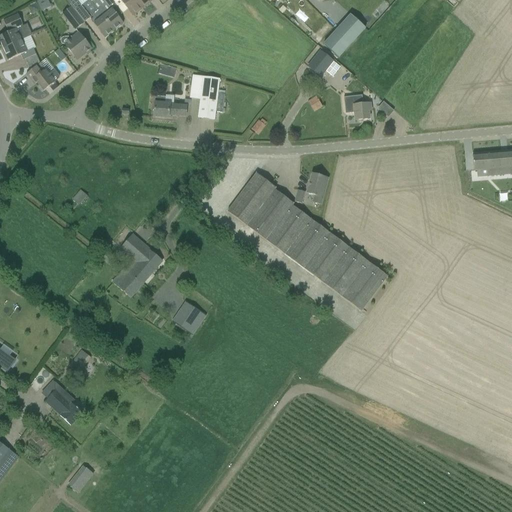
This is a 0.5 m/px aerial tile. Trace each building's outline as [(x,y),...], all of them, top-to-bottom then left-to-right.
[(47,0),(42,0),(37,3),(41,12),(51,7),(47,0)] [(114,31),(88,0),(83,5),(93,18),(91,20),(94,24),(93,25),(104,39),(114,31)] [(88,0),(114,31),(123,24),(110,7),(115,3),(111,0),(93,0),(91,2),(89,0),(88,0)] [(114,0),(119,0),(133,16),(142,9),(134,0),(111,0),(115,3),(113,1),(114,0)] [(134,0),(142,9),(151,2),(150,0),(134,0)] [(90,18),(77,2),(71,6),(84,23),(90,18)] [(28,7),(32,15),(39,11),(35,3),(28,7)] [(75,30),(83,24),(70,7),(62,14),(75,30)] [(8,33),(0,36),(0,45),(2,50),(22,41),(19,34),(25,32),(20,21),(18,15),(3,21),(8,33)] [(338,59),(365,30),(350,15),(323,45),(338,59)] [(91,49),(78,34),(78,33),(71,38),(65,38),(62,39),(61,41),(61,43),(62,44),(64,45),(77,61),(91,49)] [(2,50),(7,61),(21,55),(23,61),(36,55),(33,49),(27,52),(22,41),(2,50)] [(306,67),(319,78),(332,62),(319,51),(306,67)] [(43,92),(54,84),(59,80),(59,76),(54,70),(49,74),(40,64),(26,75),(31,82),(32,81),(35,85),(37,83),(43,92)] [(158,75),(164,76),(164,74),(175,76),(176,70),(161,65),(158,75)] [(214,120),(215,113),(222,114),(225,96),(218,95),(220,80),(192,76),(190,98),(200,100),(198,118),(214,120)] [(354,114),(355,121),(369,120),(368,112),(371,112),(370,104),(363,105),(362,96),(343,98),(345,111),(349,114),(354,114)] [(169,116),(185,117),(186,106),(165,103),(165,98),(155,98),(155,104),(154,103),(153,118),(168,119),(169,116)] [(310,108),(319,103),(316,98),(308,102),(310,108)] [(377,109),(389,117),(394,110),(383,102),(377,109)] [(258,136),(265,127),(264,126),(266,123),(262,120),(259,123),(258,122),(251,130),(258,136)] [(511,151),(472,155),(473,171),(486,170),(487,177),(511,174),(511,151)] [(292,206),(294,205),(274,190),(276,189),(256,174),(227,213),(361,312),(387,277),(292,206)] [(321,206),(324,195),(326,185),(323,184),(324,178),(312,175),(306,194),(314,196),(312,204),(321,206)] [(87,197),(80,191),(72,200),(79,206),(87,197)] [(301,204),(304,193),(298,191),(295,203),(301,204)] [(492,197),(482,208),(497,222),(507,211),(492,197)] [(132,236),(120,250),(131,260),(112,283),(131,298),(162,262),(150,251),(132,236)] [(204,316),(186,304),(173,322),(191,335),(204,316)] [(14,361),(0,351),(0,366),(7,372),(14,361)] [(68,371),(73,374),(76,376),(83,367),(75,361),(67,370),(68,371)] [(74,402),(66,394),(64,397),(56,390),(47,400),(45,402),(45,403),(60,417),(70,426),(77,419),(82,414),(72,404),(74,402)] [(0,482),(19,458),(10,451),(0,443),(0,482)] [(83,466),(68,486),(79,494),(94,474),(83,466)]
